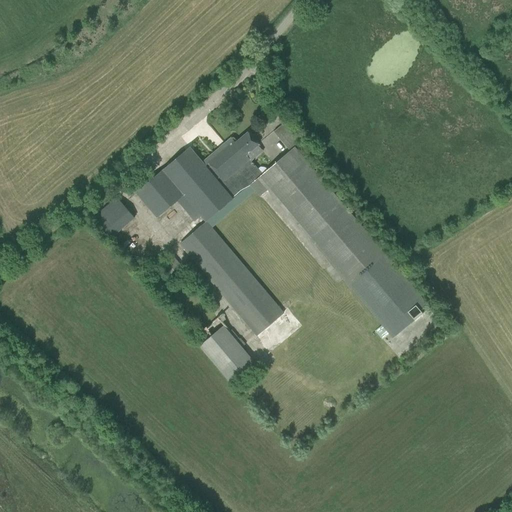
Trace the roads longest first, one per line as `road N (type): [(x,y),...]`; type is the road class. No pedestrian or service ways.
road 1 (unclassified): [(101,196),(246,70),(305,0)]
road 2 (track): [(0,274),(101,196)]
